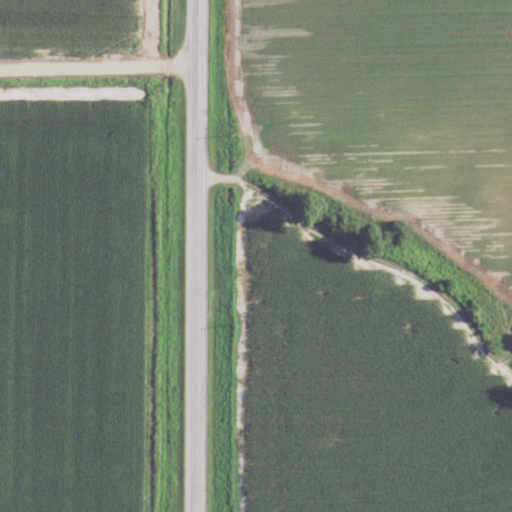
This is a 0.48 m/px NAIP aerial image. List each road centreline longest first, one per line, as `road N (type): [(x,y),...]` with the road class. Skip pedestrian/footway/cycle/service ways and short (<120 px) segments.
road 1 (primary): [(196,0),(193,511)]
road 2 (residential): [(196,66),(0,70)]
